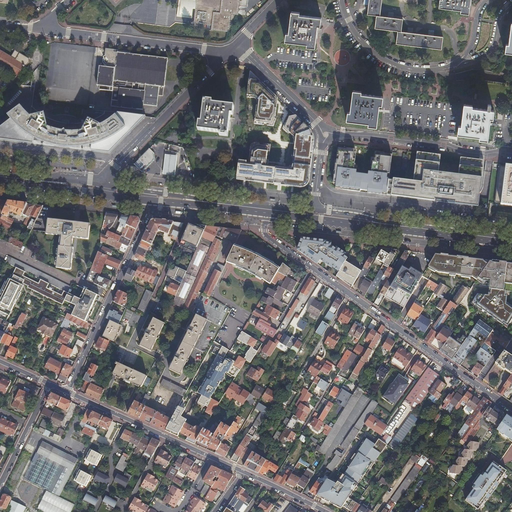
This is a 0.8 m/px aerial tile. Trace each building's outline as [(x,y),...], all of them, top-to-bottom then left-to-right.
[(193,8),(195,8),(196,0),(178,0),(176,16),(192,18),(193,8)] [(196,0),(195,8),(193,23),(206,24),(206,29),(211,29),(229,31),(230,24),(235,24),(236,14),(245,15),(246,10),(239,9),(239,5),(246,6),(246,0),(196,0)] [(380,16),(381,0),(368,0),(369,0),(367,0),(364,0),(364,4),(367,4),(368,4),(367,14),(376,15),(375,28),(397,31),(396,43),(441,49),(442,36),(432,35),(432,34),(433,31),(428,31),(428,33),(428,35),(411,33),(412,31),(412,29),(408,28),(408,31),(408,32),(401,31),(402,19),(392,18),(392,16),(393,16),(393,14),(388,13),(388,16),(388,17),(380,16)] [(439,0),(439,7),(460,10),(460,12),(468,13),(469,0),(439,0)] [(299,12),(291,11),(288,32),(285,32),(284,40),(306,43),(305,46),(314,47),(317,25),(319,26),(320,17),(299,14),(299,12)] [(112,94),(111,102),(110,106),(117,107),(123,108),(129,108),(130,108),(136,109),(142,110),(142,109),(143,104),(157,106),(158,95),(162,96),(163,87),(164,87),(164,86),(164,81),(165,81),(165,80),(164,80),(165,74),(166,68),(167,62),(167,59),(167,58),(161,58),(161,57),(160,57),(160,58),(154,57),(148,56),(142,55),(136,55),(130,54),(129,54),(130,51),(105,49),(104,56),(103,57),(103,58),(102,59),(102,60),(102,61),(102,62),(102,63),(103,64),(103,67),(99,66),(99,67),(98,73),(97,79),(97,85),(96,85),(96,86),(99,86),(99,90),(112,91),(112,93),(112,94)] [(0,64),(17,75),(29,62),(28,58),(14,50),(10,57),(0,50),(0,64)] [(250,71),(247,97),(254,98),(257,101),(255,116),(257,122),(272,124),(275,116),(277,97),(257,77),(250,71)] [(110,154),(146,116),(124,114),(120,113),(107,112),(104,111),(104,114),(101,117),(98,118),(96,119),(92,120),(89,118),(86,122),(83,122),(80,123),(78,123),(76,123),(71,123),(68,123),(65,123),(61,122),(55,121),(52,120),(47,117),(45,116),(44,112),(40,114),(36,111),(33,108),(32,107),(31,107),(34,91),(30,91),(31,87),(25,86),(28,82),(28,81),(27,80),(2,107),(11,113),(8,115),(11,119),(0,127),(0,139),(31,144),(34,144),(34,138),(39,141),(42,143),(46,144),(50,145),(53,146),(57,147),(62,148),(70,148),(74,148),(84,148),(88,147),(92,146),(91,151),(107,153),(110,154)] [(353,90),(350,112),(348,112),(347,120),(368,123),(368,125),(376,126),(379,104),(382,105),(383,96),(361,93),(361,91),(353,90)] [(213,101),(204,100),(201,122),(199,122),(198,130),(219,133),(219,135),(227,136),(230,114),(233,114),(234,106),(212,103),(213,101)] [(478,139),(487,140),(489,118),(492,118),(493,110),(489,109),(490,104),(487,103),(486,109),(472,107),(472,105),(463,104),(461,126),(458,125),(457,134),(479,136),(478,139)] [(249,162),(239,160),(236,178),(269,182),(275,183),(297,186),(302,185),(306,182),(310,177),(314,141),(308,128),(296,115),(289,117),(285,128),(296,139),(292,167),(266,164),(268,146),(254,145),(250,147),(249,162)] [(134,164),(142,172),(153,160),(154,154),(149,148),(134,164)] [(346,149),(338,148),(334,184),(338,184),(337,189),(363,193),(387,196),(388,190),(389,180),(392,155),(384,154),(384,153),(376,152),(375,155),(374,155),(371,172),(368,172),(368,175),(356,174),(357,171),(354,170),(356,152),(354,152),(354,149),(346,149)] [(391,196),(478,207),(479,198),(484,160),(460,158),(458,175),(438,173),(440,155),(417,152),(413,182),(393,179),(393,181),(392,190),(391,196)] [(163,175),(174,176),(177,156),(166,155),(163,175)] [(511,165),(499,164),(494,202),(507,203),(511,203),(511,165)] [(479,198),(478,207),(488,208),(489,199),(479,198)] [(3,213),(8,201),(4,201),(0,200),(0,211),(1,212),(3,213)] [(23,214),(28,204),(8,201),(3,213),(2,215),(8,218),(10,214),(9,213),(10,211),(21,216),(23,214)] [(43,205),(28,204),(23,214),(28,216),(22,227),(26,229),(31,218),(29,217),(30,216),(37,218),(43,205)] [(107,213),(106,213),(103,223),(103,224),(102,227),(107,228),(105,230),(103,235),(105,236),(107,232),(107,231),(109,229),(113,224),(118,215),(112,214),(107,213)] [(107,232),(105,236),(118,242),(127,225),(126,225),(131,216),(124,216),(122,215),(119,222),(121,223),(117,230),(117,232),(115,235),(107,231),(107,232)] [(127,225),(118,242),(128,247),(140,221),(138,217),(131,216),(126,225),(127,225)] [(11,222),(6,220),(1,217),(0,218),(0,225),(8,229),(9,226),(11,222)] [(174,222),(154,219),(151,221),(142,240),(150,244),(151,245),(157,231),(159,232),(160,231),(164,233),(168,234),(169,233),(174,222)] [(88,239),(89,226),(47,221),(46,234),(61,235),(60,246),(58,246),(56,267),(65,268),(65,269),(67,269),(70,269),(73,247),(71,247),(72,237),(88,239)] [(177,237),(183,223),(174,222),(169,233),(168,234),(171,236),(171,234),(177,237)] [(185,232),(179,245),(195,252),(206,226),(188,224),(185,232)] [(216,236),(220,227),(213,227),(206,226),(195,252),(186,271),(181,283),(179,286),(175,296),(172,304),(183,308),(215,238),(216,236)] [(223,236),(231,240),(232,239),(236,240),(241,230),(230,229),(220,227),(216,236),(217,236),(222,239),(223,236)] [(101,234),(100,234),(100,240),(103,241),(120,249),(119,250),(125,253),(128,247),(118,242),(105,236),(103,235),(101,234)] [(23,247),(24,244),(11,238),(8,243),(22,249),(23,247)] [(216,239),(215,238),(183,308),(192,313),(195,307),(201,296),(202,293),(198,292),(207,273),(208,273),(209,270),(211,265),(210,265),(212,261),(213,262),(216,256),(217,255),(216,254),(219,249),(218,249),(221,241),(216,239)] [(320,260),(338,273),(345,262),(348,257),(330,245),(331,242),(301,238),(297,250),(317,264),(320,260)] [(147,251),(150,244),(142,240),(134,257),(142,261),(147,250),(147,251)] [(227,260),(234,246),(229,244),(223,258),(227,260)] [(98,252),(105,254),(105,253),(106,252),(111,254),(112,251),(100,245),(99,248),(98,252)] [(277,271),(280,267),(273,263),(270,261),(264,258),(258,255),(253,252),(252,251),(251,251),(246,249),(241,247),(239,246),(237,246),(236,245),(234,245),(234,246),(227,260),(226,262),(227,262),(229,263),(232,264),(236,265),(241,267),(242,268),(245,269),(248,271),(254,274),(259,277),(262,278),(264,279),(270,283),(271,282),(277,271)] [(395,249),(392,249),(389,255),(384,263),(383,265),(388,268),(388,267),(398,250),(395,249)] [(389,255),(381,250),(376,259),(384,263),(389,255)] [(408,251),(405,251),(404,252),(399,261),(394,268),(399,271),(401,268),(402,266),(404,263),(409,255),(411,251),(408,251)] [(98,252),(91,270),(100,273),(102,268),(105,263),(106,263),(118,268),(121,261),(105,254),(98,252)] [(511,263),(435,254),(428,266),(438,272),(471,277),(476,280),(482,284),(481,285),(489,286),(489,289),(491,289),(490,293),(488,293),(488,295),(477,294),(470,303),(478,309),(479,307),(506,327),(507,326),(511,317),(511,306),(505,302),(507,291),(511,291),(511,263)] [(361,271),(357,277),(359,277),(358,278),(363,281),(363,280),(369,270),(367,268),(372,259),(369,257),(361,271)] [(11,258),(9,264),(10,265),(16,267),(25,271),(38,278),(40,279),(41,279),(49,283),(64,290),(68,292),(70,286),(11,258)] [(338,273),(336,277),(351,287),(355,281),(357,277),(361,271),(345,262),(338,273)] [(224,267),(224,266),(218,263),(203,294),(210,297),(224,267)] [(291,269),(282,263),(280,267),(277,271),(296,282),(297,282),(300,278),(295,276),(296,274),(290,270),(291,269)] [(129,269),(124,279),(131,282),(138,267),(134,266),(133,268),(135,269),(134,271),(132,270),(129,269)] [(174,270),(169,268),(166,276),(175,280),(181,283),(186,271),(175,266),(174,270)] [(72,315),(87,323),(100,296),(84,288),(79,298),(76,297),(76,296),(70,294),(68,292),(64,290),(62,295),(51,290),(52,288),(50,287),(49,289),(47,288),(49,283),(41,279),(40,279),(38,283),(23,275),(25,271),(16,267),(12,275),(14,275),(11,280),(8,278),(0,295),(0,318),(2,320),(4,321),(6,321),(9,315),(15,304),(16,304),(19,299),(18,298),(21,292),(20,292),(24,284),(26,285),(25,286),(62,304),(64,300),(73,304),(74,305),(73,308),(75,309),(72,315)] [(393,270),(388,267),(388,268),(384,273),(381,280),(384,281),(382,283),(385,284),(387,281),(388,279),(393,270)] [(399,271),(393,281),(399,284),(398,285),(403,288),(412,293),(422,276),(409,269),(407,271),(401,268),(399,271)] [(91,270),(87,280),(107,289),(111,282),(98,276),(99,273),(100,274),(100,273),(91,270)] [(369,288),(367,292),(372,295),(377,286),(381,280),(384,273),(379,270),(371,285),(369,288)] [(296,282),(277,271),(271,282),(275,284),(278,278),(285,281),(282,288),(285,290),(290,292),(296,282)] [(313,278),(310,276),(308,278),(304,286),(300,292),(305,296),(314,282),(311,280),(313,278)] [(354,287),(358,289),(363,281),(358,278),(354,287)] [(385,284),(381,291),(379,295),(382,297),(383,296),(384,296),(392,284),(393,281),(388,279),(387,281),(385,284)] [(362,292),(361,296),(364,297),(367,292),(369,288),(371,285),(363,280),(363,281),(358,289),(362,291),(363,292),(362,292)] [(437,285),(429,280),(427,284),(435,289),(437,285)] [(384,296),(395,302),(403,288),(398,285),(399,284),(393,281),(392,284),(384,296)] [(167,292),(175,296),(179,286),(173,284),(171,283),(167,292)] [(443,312),(449,302),(443,298),(443,297),(442,296),(441,295),(446,287),(440,283),(433,294),(442,299),(436,308),(443,312)] [(458,306),(469,290),(466,288),(462,285),(451,302),(457,306),(457,307),(458,306)] [(282,288),(278,286),(277,288),(277,289),(275,292),(267,288),(265,292),(265,293),(277,299),(279,300),(282,294),(287,297),(290,292),(285,290),(282,288)] [(324,296),(329,299),(334,291),(329,288),(324,296)] [(403,288),(395,302),(404,307),(412,293),(403,288)] [(113,302),(122,306),(123,305),(124,306),(126,303),(124,302),(125,301),(126,302),(128,299),(126,298),(127,295),(129,296),(129,295),(128,294),(119,290),(113,302)] [(146,290),(137,310),(144,313),(153,293),(146,290)] [(270,306),(274,299),(269,296),(268,299),(267,298),(266,299),(263,297),(261,301),(262,302),(268,305),(270,306)] [(342,302),(336,298),(328,311),(334,314),(337,309),(338,309),(342,302)] [(279,300),(277,299),(275,302),(278,304),(277,305),(285,309),(287,305),(279,300)] [(296,299),(285,317),(288,318),(299,301),(296,299)] [(307,311),(313,315),(320,303),(314,299),(307,311)] [(252,314),(253,312),(255,309),(259,302),(260,302),(258,301),(251,313),(252,314)] [(414,304),(407,315),(416,320),(420,315),(423,310),(424,307),(415,301),(414,304)] [(429,332),(424,340),(430,345),(438,334),(436,333),(448,316),(447,315),(452,307),(455,309),(457,306),(451,302),(450,301),(449,302),(443,312),(438,318),(430,331),(429,332)] [(313,315),(318,318),(325,306),(320,303),(313,315)] [(268,305),(264,313),(266,314),(269,316),(275,319),(278,314),(279,311),(277,310),(275,309),(270,306),(268,305)] [(351,316),(353,314),(348,312),(349,311),(344,308),(338,318),(347,324),(351,316)] [(253,314),(261,318),(256,327),(268,335),(273,338),(277,331),(269,326),(271,322),(267,320),(269,316),(266,314),(258,310),(256,309),(253,314)] [(110,320),(118,324),(122,316),(117,314),(118,312),(113,310),(113,312),(109,310),(106,318),(110,320)] [(328,311),(324,317),(331,321),(335,315),(334,314),(328,311)] [(87,328),(89,323),(87,323),(72,315),(67,313),(67,314),(66,315),(65,317),(60,327),(64,329),(66,330),(68,324),(66,323),(68,319),(80,325),(82,326),(87,328)] [(21,315),(20,316),(15,326),(14,325),(13,327),(18,329),(19,326),(21,327),(23,322),(25,317),(21,315)] [(207,320),(196,315),(169,369),(180,375),(184,366),(207,320)] [(431,322),(420,315),(416,320),(415,322),(413,326),(416,328),(421,331),(425,333),(431,322)] [(43,317),(37,329),(43,331),(47,334),(52,336),(58,325),(43,317)] [(165,323),(154,317),(140,345),(151,351),(165,323)] [(107,338),(111,340),(113,341),(121,325),(118,324),(110,320),(102,336),(107,338)] [(469,335),(474,338),(478,332),(481,334),(487,338),(492,330),(493,330),(479,320),(476,325),(470,334),(469,335)] [(329,325),(322,321),(315,332),(322,336),(329,325)] [(356,343),(364,330),(354,324),(348,334),(354,337),(356,338),(355,342),(356,343)] [(381,335),(385,328),(381,325),(377,333),(371,343),(368,347),(373,350),(376,343),(378,340),(381,336),(381,335)] [(442,328),(435,339),(443,345),(449,337),(451,334),(442,328)] [(65,346),(72,333),(66,330),(64,329),(62,332),(57,342),(61,344),(63,345),(65,346)] [(371,343),(377,333),(371,330),(365,340),(371,343)] [(505,348),(510,341),(504,338),(500,335),(500,336),(492,330),(487,338),(484,343),(490,347),(496,339),(499,341),(498,343),(505,348)] [(253,338),(242,331),(237,339),(247,345),(251,347),(248,351),(245,355),(246,356),(244,359),(239,356),(234,363),(226,359),(225,360),(223,359),(226,353),(228,350),(222,346),(220,350),(215,347),(212,353),(217,356),(205,378),(206,378),(201,386),(197,392),(202,395),(197,403),(204,407),(205,405),(208,407),(205,412),(212,415),(215,410),(219,403),(211,398),(214,392),(218,385),(219,385),(226,372),(235,377),(245,361),(250,364),(257,352),(252,349),(257,341),(253,338)] [(324,342),(334,347),(335,345),(339,337),(335,335),(335,334),(330,331),(324,342)] [(5,333),(1,342),(9,346),(13,337),(10,335),(11,333),(8,332),(8,334),(7,334),(5,333)] [(282,336),(279,343),(285,346),(286,346),(291,349),(292,346),(294,347),(298,340),(293,337),(292,339),(284,334),(282,336)] [(279,343),(282,336),(279,335),(274,344),(270,341),(267,347),(265,346),(262,352),(270,357),(279,343)] [(452,360),(467,338),(462,335),(459,340),(457,338),(455,341),(449,337),(443,345),(439,351),(452,360)] [(469,335),(467,338),(452,360),(460,365),(477,340),(476,340),(474,338),(469,335)] [(18,338),(14,336),(4,358),(8,359),(9,356),(13,358),(17,349),(12,347),(14,343),(15,343),(18,338)] [(106,340),(107,338),(102,336),(101,336),(100,338),(99,337),(95,346),(104,350),(109,342),(106,340)] [(511,337),(511,339),(510,341),(507,345),(505,348),(505,349),(503,351),(494,364),(498,366),(497,367),(504,372),(505,370),(510,374),(511,372),(511,337)] [(294,347),(298,350),(302,344),(299,343),(301,339),(299,338),(298,340),(294,347)] [(389,351),(395,342),(387,338),(382,347),(389,351)] [(81,349),(84,343),(78,339),(75,345),(81,349)] [(483,364),(482,367),(484,368),(496,351),(483,343),(474,358),(483,364)] [(72,350),(65,346),(63,345),(59,353),(64,355),(66,357),(69,358),(72,350)] [(362,347),(357,345),(353,351),(358,354),(362,347)] [(358,354),(362,357),(363,357),(366,350),(362,347),(358,354)] [(366,360),(372,351),(368,348),(366,350),(363,357),(362,357),(352,373),(357,376),(365,362),(366,362),(368,361),(366,360)] [(402,365),(406,367),(413,357),(406,352),(405,353),(402,351),(403,350),(399,348),(393,357),(398,360),(403,364),(402,365)] [(337,367),(341,369),(341,370),(342,368),(352,353),(351,352),(347,350),(337,367)] [(352,353),(342,368),(345,369),(346,367),(348,369),(356,355),(352,353)] [(51,370),(60,375),(65,365),(49,358),(45,367),(49,369),(51,370)] [(65,382),(72,367),(68,365),(68,364),(70,360),(68,359),(67,360),(66,363),(65,365),(60,375),(58,379),(65,382)] [(420,376),(426,366),(418,360),(411,369),(420,376)] [(307,371),(310,372),(315,362),(313,361),(307,371)] [(333,364),(330,363),(326,361),(325,363),(324,364),(325,364),(321,371),(328,375),(332,368),(331,368),(333,364)] [(117,365),(113,374),(114,374),(113,374),(115,375),(141,387),(141,386),(146,376),(146,375),(121,364),(118,363),(116,362),(116,364),(117,364),(117,365)] [(315,362),(310,372),(317,377),(322,367),(318,365),(318,364),(315,362)] [(98,366),(92,363),(87,372),(86,372),(83,379),(86,381),(90,383),(93,377),(98,366)] [(478,376),(484,368),(482,367),(477,363),(471,371),(478,376)] [(378,380),(382,382),(390,370),(386,368),(385,369),(384,368),(385,367),(381,364),(380,366),(375,374),(380,377),(379,378),(378,380)] [(258,382),(264,371),(258,367),(256,371),(254,369),(249,377),(258,382)] [(404,401),(416,409),(427,395),(428,392),(429,391),(433,385),(439,378),(440,376),(427,367),(404,401)] [(511,372),(510,374),(498,393),(502,396),(511,381),(511,372)] [(386,396),(383,399),(392,405),(396,400),(395,399),(396,398),(397,398),(405,387),(404,387),(405,385),(406,386),(409,381),(400,375),(398,378),(396,377),(394,380),(392,383),(394,384),(390,390),(388,389),(386,392),(384,395),(386,396)] [(2,378),(1,377),(0,376),(0,391),(5,393),(10,382),(6,381),(2,378)] [(86,391),(85,394),(93,398),(99,401),(104,390),(106,390),(108,385),(109,383),(108,383),(107,385),(105,384),(103,389),(94,385),(97,380),(93,377),(90,383),(86,391)] [(329,384),(317,377),(313,383),(318,385),(317,386),(322,389),(320,391),(324,393),(329,384)] [(160,383),(184,395),(187,390),(163,378),(160,383)] [(442,380),(439,378),(433,385),(429,391),(428,392),(438,399),(441,395),(439,394),(443,388),(446,385),(442,382),(442,380)] [(458,379),(453,386),(456,389),(461,381),(458,379)] [(90,383),(86,381),(82,389),(86,391),(90,383)] [(225,394),(235,400),(240,391),(238,390),(239,387),(232,383),(227,390),(225,394)] [(317,452),(323,456),(363,390),(357,386),(352,395),(347,403),(345,407),(340,414),(335,423),(332,428),(327,436),(322,444),(321,447),(317,452)] [(343,386),(340,391),(336,398),(342,402),(341,404),(345,407),(347,403),(352,395),(348,393),(349,390),(343,386)] [(340,391),(334,387),(329,394),(336,398),(340,391)] [(278,395),(267,388),(262,397),(273,404),(278,395)] [(307,392),(308,391),(304,388),(301,393),(303,394),(296,406),(298,408),(303,399),(307,392)] [(472,389),(470,388),(466,393),(465,394),(461,400),(459,403),(456,407),(454,410),(455,411),(456,412),(459,407),(458,407),(460,404),(462,401),(466,404),(472,396),(469,393),(472,389)] [(32,395),(28,393),(23,390),(19,389),(14,399),(15,399),(26,404),(27,405),(32,395)] [(246,402),(250,394),(244,390),(242,392),(240,391),(235,400),(244,405),(246,402)] [(261,394),(255,390),(252,395),(259,399),(261,395),(262,394),(261,394)] [(449,402),(456,407),(459,403),(461,400),(465,394),(458,390),(456,393),(455,394),(449,402)] [(311,394),(307,392),(303,399),(298,408),(308,414),(311,410),(308,408),(309,407),(309,406),(309,405),(305,403),(311,394)] [(51,393),(47,402),(57,406),(62,397),(57,395),(51,393)] [(442,408),(444,410),(449,402),(455,394),(453,393),(451,396),(449,394),(443,402),(445,403),(442,408)] [(466,405),(474,410),(477,406),(476,405),(479,401),(472,396),(466,404),(466,405)] [(62,397),(57,406),(67,411),(72,402),(68,400),(62,397)] [(488,407),(491,403),(483,397),(480,401),(477,406),(474,410),(471,414),(467,419),(456,436),(468,444),(471,441),(480,428),(479,427),(479,421),(482,416),(482,415),(488,407)] [(24,409),(26,404),(15,399),(12,404),(24,409)] [(133,416),(139,419),(145,406),(146,405),(148,401),(144,399),(141,404),(134,401),(128,414),(133,416)] [(372,399),(353,429),(358,433),(376,406),(378,403),(372,399)] [(321,416),(318,420),(322,422),(328,412),(333,405),(329,402),(321,416)] [(269,410),(259,403),(256,408),(263,413),(261,415),(260,414),(240,445),(230,460),(236,463),(246,448),(249,443),(254,435),(255,432),(269,410)] [(321,404),(314,417),(317,419),(324,406),(321,404)] [(474,410),(466,405),(465,406),(464,407),(462,410),(468,415),(466,418),(467,419),(471,414),(474,410)] [(145,406),(139,419),(147,422),(165,431),(170,422),(172,417),(169,415),(167,417),(157,411),(145,406)] [(184,409),(178,406),(172,417),(170,422),(165,431),(177,436),(180,432),(185,423),(187,419),(181,416),(184,409)] [(487,418),(492,410),(488,407),(482,415),(482,416),(487,418)] [(44,408),(41,414),(51,418),(54,413),(44,408)] [(298,408),(291,418),(290,420),(286,428),(291,431),(297,422),(299,418),(304,421),(308,414),(298,408)] [(92,411),(87,409),(82,421),(79,426),(84,428),(86,424),(86,423),(87,422),(88,420),(92,411)] [(499,424),(504,418),(497,414),(492,410),(487,418),(486,418),(486,419),(488,421),(489,420),(494,424),(493,425),(497,428),(498,427),(499,424)] [(98,414),(92,411),(88,420),(92,422),(91,424),(93,425),(94,423),(98,425),(102,416),(98,414)] [(54,413),(51,418),(49,422),(60,427),(64,417),(54,413)] [(432,423),(434,425),(440,415),(439,414),(437,415),(435,418),(432,423)] [(497,428),(504,433),(503,434),(511,440),(511,418),(507,414),(504,418),(499,424),(498,427),(497,428)] [(370,415),(364,424),(381,435),(388,426),(370,415)] [(108,429),(113,421),(109,419),(102,416),(98,425),(108,429)] [(230,429),(224,438),(227,440),(229,437),(230,437),(234,431),(236,432),(238,429),(236,427),(237,425),(236,425),(240,418),(237,416),(237,417),(230,429)] [(395,451),(398,447),(418,419),(413,416),(390,447),(395,451)] [(1,418),(0,419),(0,431),(10,436),(10,434),(13,436),(18,426),(14,424),(15,423),(9,421),(9,422),(1,418)] [(203,418),(197,427),(203,430),(204,429),(208,421),(203,418)] [(286,428),(290,420),(287,418),(282,425),(286,428)] [(324,424),(315,418),(311,425),(315,427),(313,430),(318,433),(324,424)] [(40,426),(45,429),(46,430),(49,422),(43,419),(40,426)] [(275,424),(271,421),(262,435),(262,436),(260,438),(258,442),(256,445),(259,447),(261,444),(265,440),(266,437),(270,431),(275,424)] [(185,440),(194,444),(196,441),(203,430),(197,427),(194,426),(193,427),(185,423),(180,432),(187,436),(185,440)] [(86,424),(84,428),(82,432),(92,437),(95,431),(96,429),(86,424)] [(207,447),(208,446),(218,429),(214,427),(215,427),(213,425),(209,431),(211,432),(210,433),(206,430),(204,429),(203,430),(196,441),(207,447)] [(323,433),(327,436),(332,428),(326,425),(324,428),(327,430),(326,431),(325,430),(323,433)] [(291,441),(295,434),(291,431),(286,428),(282,435),(279,440),(282,441),(285,437),(291,441)] [(145,451),(150,441),(142,437),(134,434),(134,433),(125,429),(120,438),(129,442),(134,444),(133,447),(135,448),(136,445),(137,446),(133,453),(136,455),(136,456),(137,457),(141,449),(145,451)] [(343,455),(347,449),(353,440),(358,433),(353,429),(341,447),(345,449),(342,454),(343,455)] [(95,431),(92,437),(102,441),(105,436),(95,431)] [(276,443),(279,440),(282,435),(277,432),(272,441),(276,443)] [(158,445),(160,442),(156,440),(152,438),(150,441),(145,451),(143,454),(151,458),(158,445)] [(316,496),(322,499),(341,508),(343,506),(345,507),(351,499),(348,497),(352,492),(353,493),(354,491),(353,490),(357,484),(356,483),(361,476),(363,477),(369,468),(370,469),(374,463),(376,460),(376,459),(380,453),(381,454),(387,445),(379,439),(375,445),(375,444),(367,439),(359,451),(357,450),(355,454),(351,459),(349,463),(350,464),(348,467),(349,468),(344,475),(343,474),(336,484),(327,479),(316,496)] [(478,441),(471,441),(468,444),(468,445),(467,449),(473,449),(475,450),(476,449),(476,446),(478,446),(478,441)] [(31,463),(23,479),(59,496),(72,470),(78,459),(73,457),(42,442),(36,453),(31,463)] [(219,455),(224,458),(230,448),(225,444),(221,442),(221,443),(217,450),(215,453),(219,455)] [(252,452),(255,447),(249,443),(246,448),(236,463),(240,465),(242,466),(244,462),(244,460),(247,461),(252,452)] [(165,454),(166,452),(161,449),(154,462),(157,464),(158,462),(167,467),(172,457),(167,455),(165,454)] [(472,454),(473,449),(467,449),(465,449),(462,453),(461,457),(467,458),(470,458),(470,457),(471,454),(472,454)] [(425,451),(422,455),(428,459),(431,455),(425,451)] [(186,458),(187,454),(184,453),(182,452),(175,464),(180,468),(186,458)] [(247,461),(243,466),(252,470),(258,473),(259,472),(266,460),(252,452),(247,461)] [(127,455),(123,453),(115,468),(123,471),(127,463),(124,461),(127,455)] [(333,470),(342,458),(336,454),(330,464),(329,463),(326,467),(332,471),(333,470)] [(391,499),(396,503),(420,469),(426,462),(420,458),(419,458),(413,454),(410,459),(415,463),(415,465),(391,499)] [(456,466),(462,466),(464,466),(465,465),(465,463),(466,463),(467,458),(461,457),(459,457),(456,461),(456,466)] [(193,464),(194,462),(186,458),(180,468),(182,468),(180,472),(183,475),(186,476),(187,476),(189,472),(193,464)] [(303,460),(301,458),(298,463),(300,464),(307,468),(308,468),(309,466),(302,462),(303,460)] [(266,460),(259,472),(263,475),(265,471),(267,473),(269,469),(275,473),(278,468),(267,461),(268,460),(267,459),(266,460)] [(506,470),(493,461),(484,473),(482,477),(481,476),(480,475),(481,476),(478,481),(475,479),(473,483),(474,484),(476,485),(473,488),(465,500),(476,508),(475,509),(477,511),(478,510),(479,511),(481,508),(487,498),(489,499),(491,496),(497,487),(499,484),(498,483),(504,474),(506,470)] [(197,466),(193,464),(189,472),(187,476),(195,480),(201,469),(197,467),(197,466)] [(212,486),(222,470),(218,468),(212,465),(203,481),(212,486)] [(453,465),(451,469),(450,474),(458,474),(461,470),(462,466),(456,466),(453,465)] [(176,476),(179,470),(171,466),(165,477),(173,481),(176,476)] [(106,472),(99,469),(94,479),(99,482),(100,481),(106,484),(109,479),(109,478),(107,477),(104,475),(106,472)] [(277,475),(274,480),(280,483),(284,486),(286,483),(291,474),(292,473),(289,471),(290,470),(288,469),(285,475),(283,478),(277,475)] [(216,487),(224,491),(225,490),(226,488),(233,475),(227,473),(222,470),(212,486),(212,487),(206,496),(205,498),(212,502),(218,490),(213,491),(216,487)] [(297,485),(304,490),(304,489),(313,475),(306,471),(301,479),(297,485)] [(120,485),(125,487),(131,476),(125,473),(123,477),(119,475),(117,474),(116,475),(114,480),(120,483),(120,485)] [(152,477),(153,476),(148,473),(141,486),(144,488),(145,486),(153,490),(159,481),(154,479),(152,477)] [(291,474),(286,483),(295,488),(297,485),(301,479),(291,474)] [(480,475),(478,474),(472,482),(473,483),(475,479),(478,481),(481,476),(480,475)] [(314,494),(316,496),(327,479),(328,477),(325,475),(323,479),(322,478),(321,479),(319,478),(310,492),(314,494)] [(173,481),(181,486),(183,482),(184,481),(182,479),(176,476),(173,481)] [(201,493),(206,496),(212,487),(206,484),(201,493)] [(177,503),(179,499),(180,500),(182,496),(181,496),(183,491),(172,485),(168,493),(167,493),(163,501),(174,507),(176,503),(177,503)] [(241,487),(240,486),(235,495),(249,504),(252,499),(248,496),(248,495),(243,492),(245,489),(244,489),(244,488),(245,487),(243,486),(242,486),(241,487)] [(94,493),(88,490),(84,498),(82,501),(88,504),(89,503),(95,506),(97,501),(98,500),(96,499),(92,497),(94,493)] [(43,511),(70,511),(75,505),(46,491),(37,509),(43,511)] [(0,509),(2,510),(3,507),(6,509),(11,499),(4,495),(0,502),(0,509)] [(113,509),(119,498),(113,495),(111,498),(107,496),(105,495),(105,497),(102,501),(108,505),(108,506),(113,509)] [(243,511),(249,504),(235,495),(234,496),(226,507),(231,510),(233,507),(237,509),(235,511),(243,511)] [(189,503),(190,503),(188,506),(187,507),(188,507),(184,511),(198,511),(200,510),(201,511),(206,503),(203,501),(195,496),(192,500),(191,500),(189,503)] [(145,511),(148,507),(149,506),(146,504),(145,505),(141,502),(139,501),(140,500),(135,497),(127,509),(131,511),(132,510),(136,511),(145,511)] [(345,507),(351,511),(352,510),(357,503),(351,499),(345,507)] [(23,511),(26,507),(11,501),(6,511),(7,511),(23,511)] [(269,511),(274,506),(273,505),(274,504),(272,502),(271,502),(270,503),(269,502),(268,503),(267,504),(265,502),(263,501),(259,507),(262,510),(260,511),(269,511)] [(352,510),(354,511),(357,511),(362,506),(358,504),(359,503),(358,502),(352,510)]
